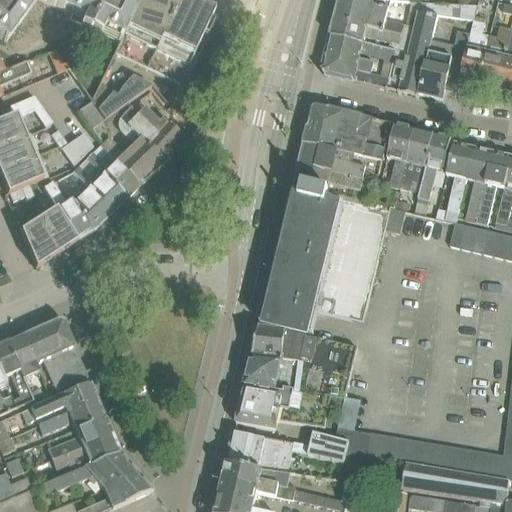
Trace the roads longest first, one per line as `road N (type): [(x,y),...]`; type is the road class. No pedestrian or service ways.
road 1 (tertiary): [(195,505),(249,251)]
road 2 (unclassified): [(195,505),(171,494),(128,436),(69,287)]
road 3 (residential): [(289,80),(511,129)]
road 4 (unclassified): [(104,274),(109,243),(208,149),(251,150)]
road 5 (residential): [(104,274),(229,264),(249,251)]
